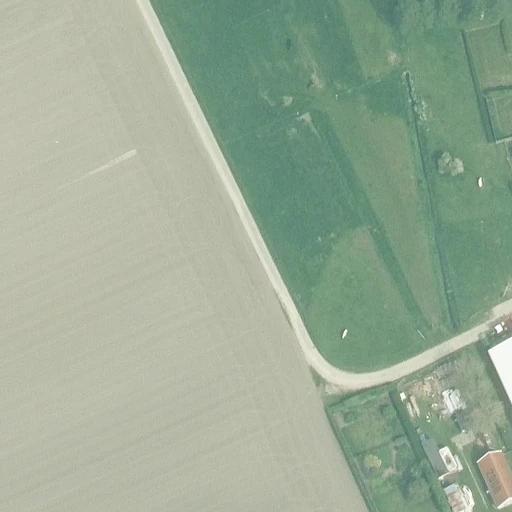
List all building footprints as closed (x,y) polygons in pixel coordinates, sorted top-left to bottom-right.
[(511,75),(481,83),(485,101),(511,94),(511,75)] [(511,346),(492,356),(511,401),(511,346)] [(469,431),(462,415),(455,418),(462,434),(469,431)] [(453,455),(463,452),(457,433),(447,436),(453,455)] [(445,449),(438,452),(432,439),(421,445),(438,479),(457,470),(445,449)] [(478,466),(498,509),(511,503),(511,482),(500,457),(478,466)] [(441,492),(450,511),(462,511),(466,510),(454,486),(441,492)]
